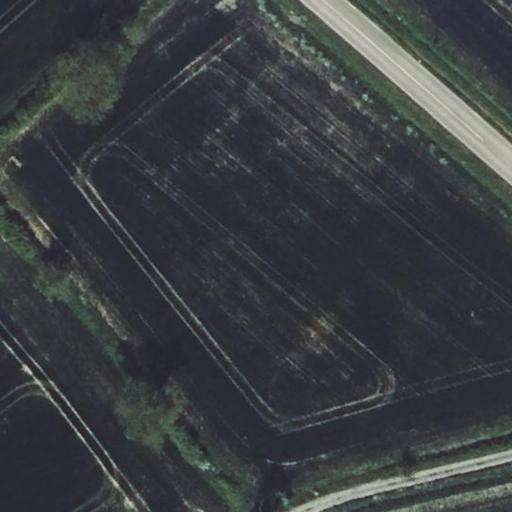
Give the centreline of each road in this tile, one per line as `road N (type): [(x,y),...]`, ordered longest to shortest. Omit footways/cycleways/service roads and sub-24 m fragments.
road 1 (residential): [(511,163),(324,0)]
road 2 (unclassified): [(511,454),(302,511)]
